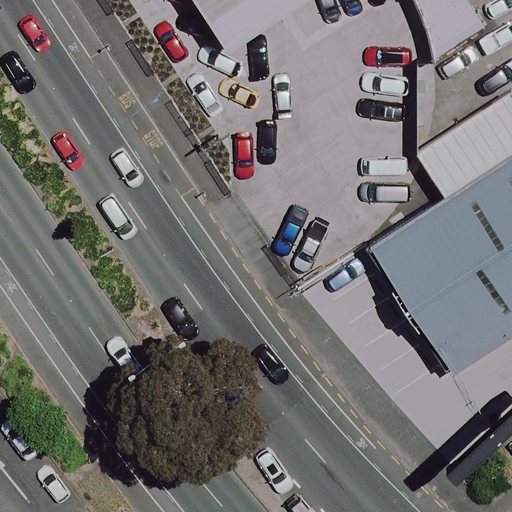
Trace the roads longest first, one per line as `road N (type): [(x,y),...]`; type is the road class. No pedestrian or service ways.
road 1 (secondary): [(0,10),(231,351),(355,511)]
road 2 (secondary): [(229,511),(0,201)]
